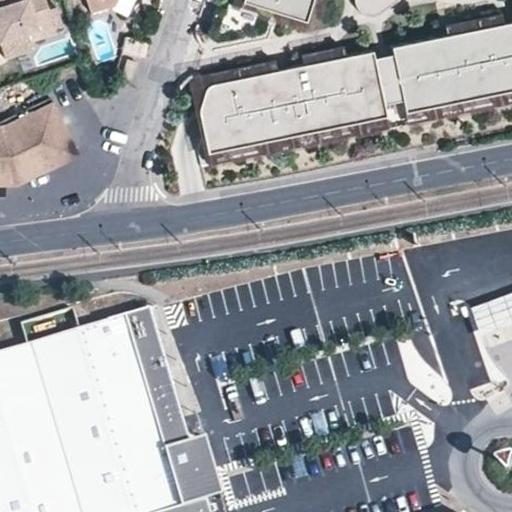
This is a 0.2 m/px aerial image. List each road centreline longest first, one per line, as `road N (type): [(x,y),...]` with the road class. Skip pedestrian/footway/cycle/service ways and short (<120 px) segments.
road 1 (residential): [(122,229),(511,157)]
road 2 (residential): [(122,229),(186,0)]
road 3 (unclassified): [(511,417),(477,431),(465,455),(476,493),(511,509)]
road 4 (residential): [(0,243),(122,229)]
